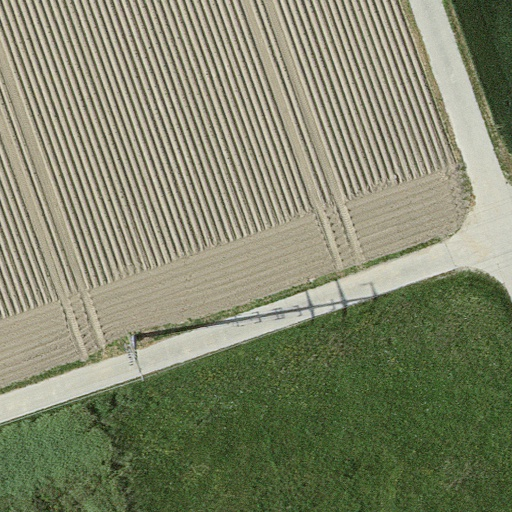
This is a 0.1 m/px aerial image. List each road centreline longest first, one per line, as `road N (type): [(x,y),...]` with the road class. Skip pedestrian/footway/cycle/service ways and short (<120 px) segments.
road 1 (track): [(0,408),(511,232)]
road 2 (track): [(431,0),(511,237)]
